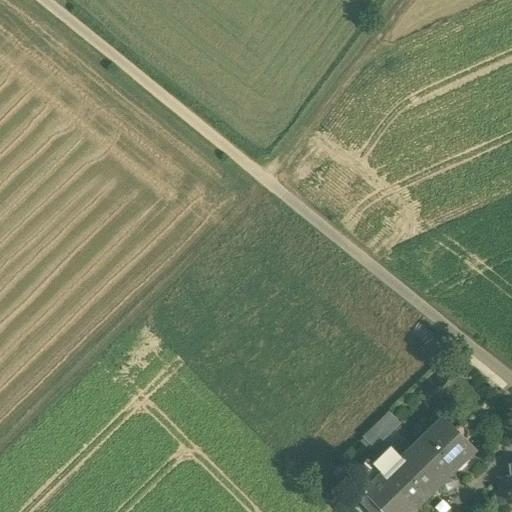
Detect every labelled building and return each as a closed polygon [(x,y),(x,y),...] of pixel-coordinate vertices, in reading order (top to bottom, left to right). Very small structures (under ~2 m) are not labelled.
[(363,438),(375,450),(401,424),(388,412),(363,438)] [(403,462),(385,478),(382,475),(365,491),(385,511),(417,511),(415,509),(473,452),(443,422),(403,462)] [(382,475),(385,478),(403,462),(392,451),(375,467),(382,475)] [(320,480),(330,490),(345,476),(334,465),(320,480)] [(511,468),(511,478),(499,480),(502,505),(511,503),(511,466),(511,467),(511,468)] [(385,511),(365,491),(358,498),(371,511),(385,511)] [(336,494),(328,501),(339,511),(342,511),(348,507),(336,494)]
